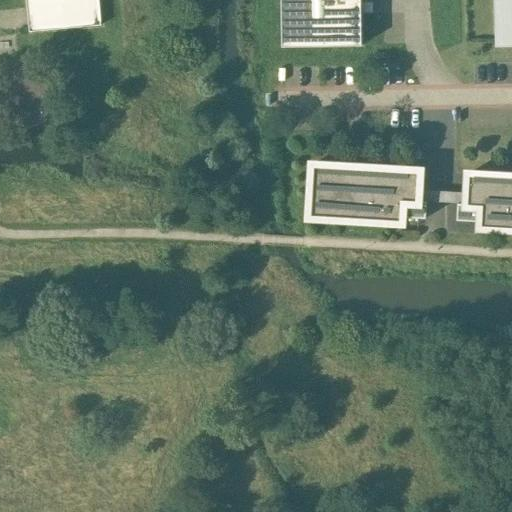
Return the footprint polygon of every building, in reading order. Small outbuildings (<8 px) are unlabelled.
[(26,0),(29,32),(101,25),(98,0),(26,0)] [(362,46),(361,0),(281,0),(282,47),(362,46)] [(511,0),(495,0),(496,43),(511,42),(511,0)] [(19,73),(11,78),(5,85),(3,94),(3,103),(7,112),(13,118),(22,122),(31,122),(40,119),(47,113),(52,105),(53,96),(51,87),(45,79),(38,74),(29,72),(19,73)] [(420,171),(312,165),(309,217),(402,223),(402,217),(426,218),(427,201),(418,201),(419,177),(420,171)] [(511,176),(468,174),(468,180),(466,204),(458,203),(457,220),(480,221),(480,227),(511,229),(511,176)] [(427,201),(458,203),(466,204),(468,180),(419,177),(418,201),(427,201)]
